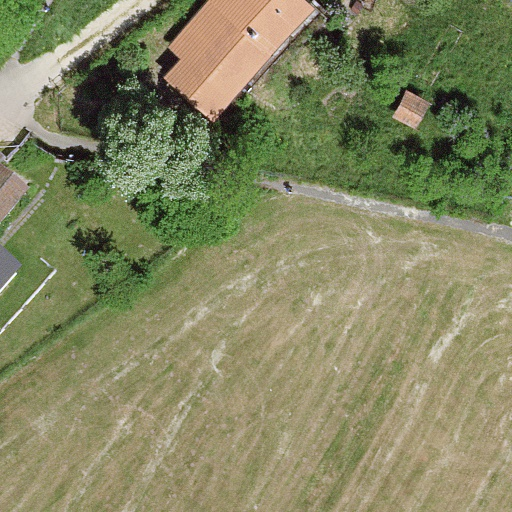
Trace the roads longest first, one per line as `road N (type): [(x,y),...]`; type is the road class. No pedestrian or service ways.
road 1 (trunk): [(475,0),(372,511)]
road 2 (track): [(149,0),(0,96)]
